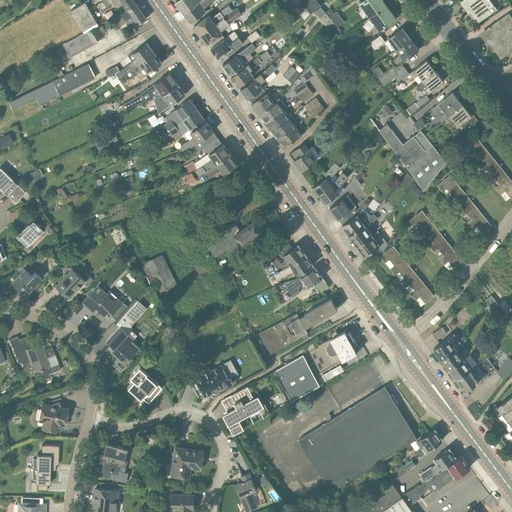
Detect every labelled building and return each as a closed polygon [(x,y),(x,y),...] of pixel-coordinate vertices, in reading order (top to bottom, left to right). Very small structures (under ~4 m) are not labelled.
[(123,2),(127,8),(128,9),(136,3),(134,0),(112,0),(117,6),(123,2)] [(201,0),(177,0),(176,1),(184,13),(201,0)] [(201,0),(184,13),(191,22),(206,11),(203,6),(207,5),(213,0),(201,0)] [(364,0),(361,3),(371,17),(387,5),(383,0),(364,0)] [(491,13),(484,3),(487,0),(462,0),(461,2),(466,9),(468,8),(475,18),(476,17),(479,21),(491,13)] [(83,31),(97,23),(85,3),(71,11),(83,31)] [(127,8),(128,9),(116,17),(122,26),(129,21),(133,28),(146,18),(136,3),(128,9),(127,8)] [(194,26),(201,35),(233,11),(229,5),(212,18),(209,15),(194,26)] [(374,23),(375,23),(379,29),(396,18),(387,5),(371,17),(364,21),(365,23),(363,26),(370,31),(375,24),(374,23)] [(238,8),(233,11),(201,35),(207,44),(223,33),(220,29),(242,14),(238,8)] [(328,29),(334,24),(326,13),(320,18),(328,29)] [(496,49),(495,49),(511,37),(511,19),(509,15),(491,27),(490,26),(489,27),(489,28),(482,33),(494,50),(496,49)] [(70,57),(94,45),(93,43),(103,38),(97,27),(63,44),(70,57)] [(389,37),(397,49),(411,38),(403,27),(389,37)] [(252,42),(258,38),(261,36),(257,30),(248,36),(252,42)] [(234,31),(211,48),(218,58),(226,52),(227,54),(243,43),(234,31)] [(375,49),(385,42),(381,35),(370,43),(375,49)] [(511,37),(495,49),(496,49),(501,57),(511,48),(511,37)] [(258,38),(252,42),(223,64),(231,74),(253,57),(250,53),(257,48),(254,44),(260,40),(258,38)] [(391,60),(396,66),(396,67),(419,50),(411,38),(397,49),(400,53),(391,60)] [(126,73),(131,69),(154,52),(147,42),(128,56),(132,61),(128,65),(123,68),(123,69),(126,73)] [(281,55),(273,46),(260,56),(264,61),(271,57),(274,55),(277,59),(281,55)] [(154,52),(131,69),(136,75),(137,74),(141,78),(162,63),(154,52)] [(239,86),(253,75),(250,70),(259,64),(255,58),(232,76),(239,86)] [(419,74),(423,80),(435,70),(427,59),(409,73),(405,68),(400,72),(393,78),(397,83),(402,79),(406,84),(419,74)] [(88,63),(52,81),(59,95),(70,89),(94,77),(88,63)] [(248,98),(262,88),(276,74),(274,71),(276,68),(272,63),(261,73),(241,88),(248,98)] [(314,65),(301,73),(306,81),(319,73),(314,65)] [(116,73),(120,71),(117,66),(106,71),(108,77),(116,73)] [(283,76),(288,80),(297,70),(292,66),(283,76)] [(350,78),(355,74),(350,66),(343,71),(348,77),(349,76),(350,78)] [(393,77),(393,78),(400,72),(396,67),(396,66),(379,79),(384,85),(393,77)] [(59,77),(64,75),(60,68),(55,70),(55,71),(59,77)] [(123,69),(120,71),(116,73),(119,78),(126,73),(123,69)] [(297,70),(288,80),(292,84),(301,74),(297,70)] [(435,70),(423,80),(416,85),(421,91),(425,88),(428,93),(444,81),(435,70)] [(164,95),(178,84),(179,84),(170,72),(156,83),(140,95),(135,98),(138,105),(146,101),(154,98),(164,95)] [(376,92),(381,86),(376,81),(371,87),(376,92)] [(298,96),(309,88),(305,82),(294,90),(298,96)] [(178,84),(164,95),(154,98),(156,104),(159,114),(172,104),(186,94),(178,84)] [(309,88),(298,96),(302,102),(313,94),(309,88)] [(32,91),(10,102),(13,109),(35,98),(32,91)] [(252,103),(260,114),(274,104),(266,92),(252,103)] [(442,122),(449,116),(463,105),(453,92),(439,103),(431,109),(442,122)] [(351,94),(347,99),(352,104),(356,99),(351,94)] [(419,108),(430,99),(426,94),(415,103),(419,108)] [(309,111),(320,103),(316,97),(305,105),(309,111)] [(176,109),(178,112),(174,114),(174,117),(178,122),(183,118),(197,108),(190,99),(176,109)] [(277,102),(274,104),(260,114),(267,123),(284,110),(287,108),(280,99),(277,102)] [(324,109),(320,103),(309,111),(314,117),(324,109)] [(387,118),(393,112),(387,105),(381,110),(387,118)] [(463,105),(449,116),(458,127),(454,130),(461,139),(472,130),(468,126),(475,120),(463,105)] [(184,134),(191,129),(204,119),(197,108),(183,118),(178,122),(175,124),(175,125),(179,130),(183,135),(184,134)] [(284,110),(267,123),(272,131),(289,118),(284,110)] [(157,115),(152,117),(155,125),(160,123),(157,115)] [(417,122),(422,128),(427,123),(423,117),(417,122)] [(289,118),(272,131),(279,139),(295,126),(289,118)] [(184,134),(189,140),(187,142),(177,147),(180,153),(191,148),(199,141),(212,132),(213,131),(206,121),(204,119),(184,134)] [(168,130),(175,125),(175,124),(171,120),(165,125),(159,130),(162,134),(168,130)] [(105,135),(112,131),(107,122),(101,125),(105,135)] [(165,138),(172,135),(179,130),(175,125),(168,130),(162,134),(165,138)] [(295,126),(279,139),(285,147),(301,135),(295,126)] [(97,136),(94,129),(89,131),(92,138),(97,136)] [(403,144),(392,130),(384,137),(424,190),(446,162),(421,131),(414,137),(413,136),(403,144)] [(212,132),(199,141),(207,152),(220,143),(212,132)] [(335,138),(338,141),(344,135),(341,132),(335,138)] [(0,137),(0,144),(2,148),(13,143),(8,133),(0,137)] [(109,144),(112,150),(119,146),(116,140),(109,144)] [(475,154),(480,160),(489,152),(479,140),(466,150),(471,157),(475,154)] [(220,143),(207,152),(212,158),(201,166),(206,171),(231,154),(223,143),(221,145),(220,143)] [(312,146),(309,148),(304,143),(290,154),(302,171),(317,160),(321,157),(317,152),(312,146)] [(321,157),(331,150),(327,145),(317,152),(321,157)] [(489,152),(480,160),(476,162),(482,169),(485,166),(490,172),(499,165),(489,152)] [(206,171),(201,166),(201,167),(201,168),(195,170),(199,177),(201,176),(205,182),(221,170),(224,174),(227,172),(230,175),(242,170),(238,165),(239,164),(231,154),(206,171)] [(314,186),(320,194),(331,186),(338,178),(333,174),(334,174),(341,166),(335,161),(325,173),(326,174),(322,177),(323,179),(314,186)] [(499,165),(490,172),(486,175),(491,181),(495,178),(500,185),(509,177),(499,165)] [(0,188),(15,203),(25,192),(0,167),(0,188)] [(29,174),(33,181),(43,176),(39,168),(29,174)] [(350,193),(362,185),(358,180),(365,174),(361,170),(346,188),(350,193)] [(331,186),(320,194),(326,202),(340,192),(337,188),(342,183),(342,184),(349,176),(343,171),(338,178),(331,186)] [(195,180),(192,173),(185,176),(189,183),(195,180)] [(403,179),(410,185),(414,179),(407,173),(403,179)] [(447,189),(452,195),(461,188),(451,175),(438,185),(443,192),(447,189)] [(511,180),(509,177),(500,185),(496,188),(502,194),(505,191),(510,197),(511,195),(511,180)] [(66,203),(80,197),(78,193),(68,198),(61,187),(57,189),(66,203)] [(452,195),(448,197),(453,204),(457,201),(462,207),(471,200),(461,188),(452,195)] [(345,214),(355,207),(356,206),(348,194),(330,208),(339,219),(345,214)] [(462,207),(458,210),(463,216),(467,213),(472,219),(481,212),(471,200),(462,207)] [(355,207),(345,214),(350,219),(343,225),(351,235),(365,225),(365,224),(360,218),(365,215),(365,208),(368,205),(364,202),(357,210),(355,207)] [(418,224),(423,230),(432,223),(422,210),(409,220),(414,227),(418,224)] [(481,212),(472,219),(468,222),(473,228),(477,226),(482,232),(491,225),(481,212)] [(351,235),(358,245),(372,235),(368,228),(370,227),(378,217),(374,214),(366,223),(365,224),(365,225),(351,235)] [(259,224),(256,219),(253,220),(248,224),(248,225),(237,233),(227,221),(219,227),(220,228),(203,241),(216,257),(232,244),(238,252),(258,237),(262,242),(267,239),(263,233),(265,232),(259,224)] [(26,247),(43,230),(32,220),(16,237),(26,247)] [(433,242),(442,235),(432,223),(423,230),(419,233),(424,239),(428,236),(433,242)] [(372,235),(358,245),(366,256),(370,253),(373,258),(384,250),(377,240),(386,227),(382,224),(374,233),(372,235)] [(443,255),(452,248),(442,235),(433,242),(429,245),(434,252),(438,249),(443,255)] [(274,264),(278,270),(280,271),(293,265),(306,254),(298,244),(293,248),(289,243),(280,249),(287,259),(281,263),(279,260),(274,264)] [(395,266),(403,258),(393,246),(380,256),(386,263),(390,260),(395,266)] [(452,248),(443,255),(440,258),(445,264),(449,261),(453,267),(462,260),(452,248)] [(158,293),(177,284),(163,254),(144,263),(158,293)] [(278,270),(275,273),(280,280),(284,278),(284,279),(291,276),(290,275),(296,271),(299,275),(314,265),(306,254),(293,265),(280,271),(278,270)] [(404,278),(413,271),(403,258),(395,266),(391,269),(396,275),(400,272),(404,278)] [(309,287),(323,277),(315,267),(295,279),(271,290),(291,297),(299,293),(300,286),(304,283),(304,280),(309,287)] [(31,274),(25,268),(11,283),(18,290),(22,286),(28,292),(41,278),(34,271),(31,274)] [(80,275),(72,268),(57,285),(70,297),(77,289),(77,290),(81,285),(83,283),(88,287),(94,280),(84,271),(80,275)] [(415,290),(423,283),(413,271),(404,278),(401,281),(406,287),(410,285),(415,290)] [(434,296),(423,283),(415,290),(411,293),(416,300),(420,297),(425,303),(434,296)] [(107,295),(107,294),(98,286),(82,302),(94,314),(95,313),(103,320),(109,314),(116,321),(126,310),(115,299),(113,301),(109,296),(110,295),(108,293),(107,295)] [(495,312),(500,305),(492,295),(485,300),(495,312)] [(297,313),(259,333),(260,334),(260,333),(271,353),(271,354),(308,332),(306,328),(338,309),(331,298),(299,316),(297,313)] [(131,357),(140,348),(132,341),(137,335),(132,331),(131,325),(147,309),(138,300),(117,322),(120,325),(106,340),(111,345),(108,348),(122,362),(128,355),(131,357)] [(511,310),(511,309),(505,301),(500,305),(507,314),(511,310)] [(172,336),(176,334),(171,324),(163,331),(172,336)] [(437,340),(447,333),(443,327),(433,334),(437,340)] [(352,344),(356,342),(350,332),(347,333),(345,331),(339,334),(338,332),(333,335),(334,337),(273,371),(290,401),(322,383),(318,375),(357,353),(352,344)] [(460,345),(462,342),(454,333),(450,336),(434,348),(442,358),(456,349),(456,348),(458,347),(460,345)] [(20,343),(17,336),(9,339),(18,363),(21,362),(24,368),(31,365),(34,372),(46,368),(48,374),(60,370),(60,371),(70,367),(64,350),(54,354),(52,347),(44,350),(41,343),(32,347),(29,340),(20,343)] [(456,349),(442,358),(450,369),(464,358),(459,352),(461,351),(458,347),(456,348),(456,349)] [(465,357),(464,358),(450,369),(457,379),(471,368),(467,362),(468,361),(465,357)] [(487,357),(471,368),(457,379),(465,390),(495,368),(487,357)] [(504,381),(511,370),(511,359),(509,357),(497,372),(504,381)] [(228,377),(221,365),(211,371),(209,368),(201,372),(203,375),(190,382),(200,399),(213,392),(212,390),(218,387),(219,389),(225,385),(229,386),(232,384),(233,381),(231,377),(228,377)] [(156,383),(152,379),(153,379),(140,367),(131,378),(131,382),(127,387),(142,400),(143,398),(149,403),(163,387),(157,382),(156,383)] [(234,433),(270,412),(253,383),(231,395),(221,400),(228,411),(223,414),(234,433)] [(331,492),(417,438),(385,386),(299,439),(331,492)] [(511,395),(498,406),(504,414),(511,407),(511,395)] [(65,425),(66,421),(67,420),(68,414),(67,413),(68,409),(65,409),(61,398),(42,405),(39,420),(45,421),(43,429),(55,431),(56,426),(56,423),(65,425)] [(422,456),(438,444),(438,443),(443,440),(435,428),(418,441),(422,446),(417,450),(422,456)] [(117,446),(107,443),(102,462),(105,463),(101,475),(126,482),(128,474),(120,472),(123,462),(125,463),(128,449),(124,448),(124,447),(117,445),(117,446)] [(58,465),(59,445),(42,445),(41,455),(37,454),(37,460),(33,460),(32,480),(34,480),(33,481),(31,481),(31,491),(37,491),(37,483),(50,484),(50,470),(56,470),(56,465),(58,465)] [(201,469),(203,452),(176,447),(172,475),(189,478),(191,468),(201,469)] [(426,481),(431,477),(457,458),(449,448),(435,459),(437,462),(421,474),(426,481)] [(457,458),(431,477),(426,481),(424,482),(428,488),(431,493),(438,488),(439,489),(455,477),(470,467),(461,455),(457,458)] [(396,479),(416,465),(412,460),(404,466),(403,464),(391,473),(396,479)] [(247,511),(257,507),(251,492),(257,490),(250,473),(241,476),(243,482),(240,483),(241,485),(236,487),(247,511)] [(424,482),(403,497),(381,511),(413,511),(409,506),(421,497),(420,496),(427,491),(425,490),(428,488),(424,482)] [(362,511),(381,511),(403,497),(392,483),(359,507),(362,511)] [(116,511),(117,502),(119,491),(95,488),(93,508),(97,508),(96,511),(116,511)] [(259,490),(254,492),(260,506),(264,504),(259,490)] [(194,510),(194,501),(194,494),(173,494),(173,505),(176,505),(175,511),(193,511),(193,510),(194,510)]
